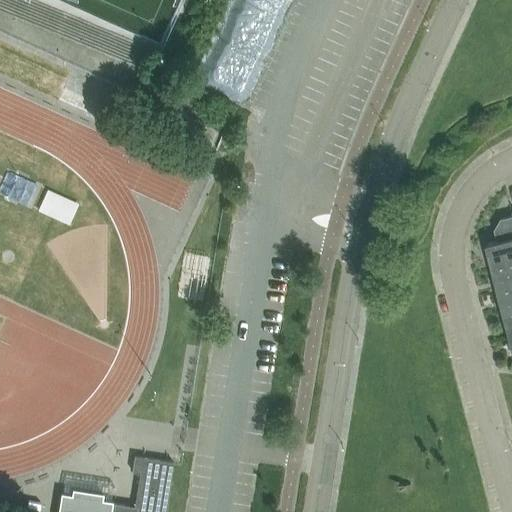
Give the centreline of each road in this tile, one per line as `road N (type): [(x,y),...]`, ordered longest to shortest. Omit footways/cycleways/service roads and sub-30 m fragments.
road 1 (tertiary): [(317,511),(365,228),(387,153),(454,0)]
road 2 (residential): [(511,508),(450,260),(468,197),(511,162)]
